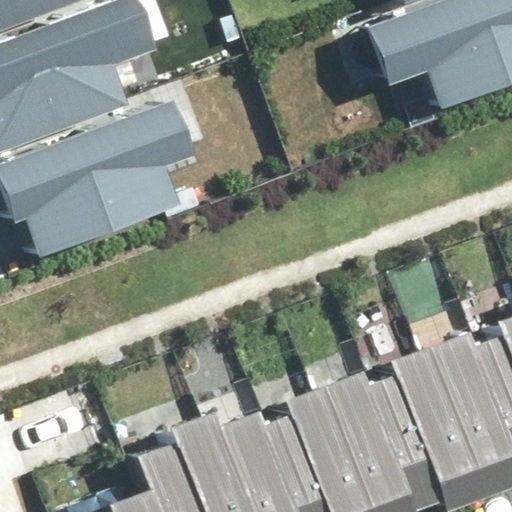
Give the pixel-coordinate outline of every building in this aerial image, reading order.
[(0,0),(0,10),(30,0),(0,0)] [(98,54),(135,42),(120,0),(71,0),(0,24),(0,127),(110,90),(98,54)] [(511,0),(390,0),(354,12),(373,69),(411,56),(423,92),(511,61),(511,0)] [(138,163),(175,150),(155,93),(0,146),(0,208),(5,207),(18,243),(150,198),(138,163)] [(511,297),(486,306),(490,317),(478,321),(511,411),(511,297)] [(511,455),(511,452),(511,451),(511,411),(478,321),(461,327),(458,318),(420,333),(476,482),(511,468),(511,455)] [(367,361),(414,487),(429,482),(435,497),(476,482),(420,333),(381,347),(384,355),(367,361)] [(400,493),(414,487),(367,361),(351,368),(347,360),(309,373),(360,511),(394,511),(406,508),(400,493)] [(256,402),(296,511),(360,511),(309,373),(270,388),(273,396),(256,402)] [(201,411),(237,511),(296,511),(256,402),(246,406),(242,396),(201,411)] [(121,442),(132,474),(145,511),(237,511),(201,411),(196,399),(148,416),(153,430),(121,442)] [(145,511),(132,474),(87,489),(95,511),(145,511)]
